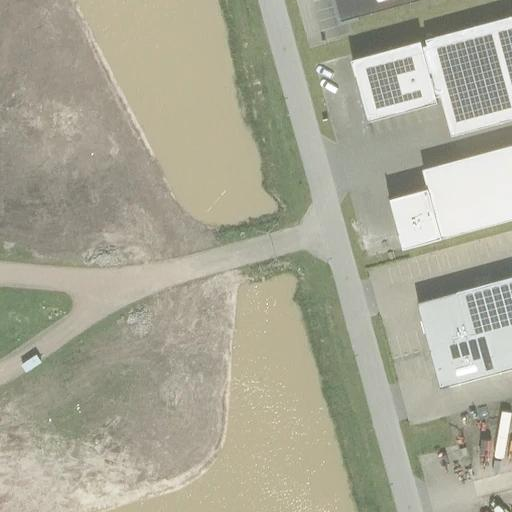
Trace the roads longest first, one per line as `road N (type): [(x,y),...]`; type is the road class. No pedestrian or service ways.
road 1 (unclassified): [(406,511),(333,231)]
road 2 (unclassified): [(333,231),(270,0)]
road 3 (unclassified): [(333,231),(137,282)]
road 4 (unclassified): [(137,282),(0,274)]
road 5 (unclassified): [(0,376),(102,305)]
